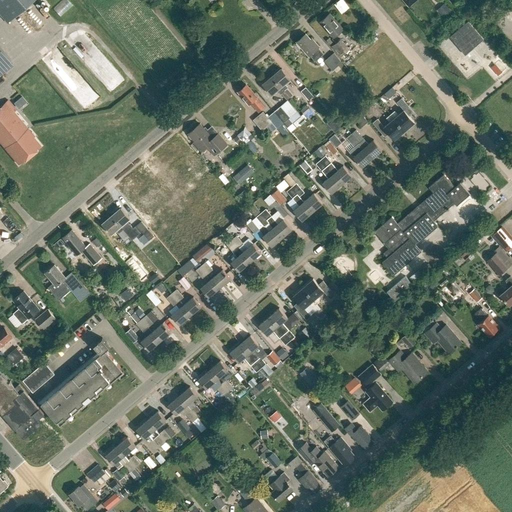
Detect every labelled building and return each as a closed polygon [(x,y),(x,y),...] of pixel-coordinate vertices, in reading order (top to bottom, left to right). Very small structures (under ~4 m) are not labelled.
[(0,0),(0,14),(7,23),(33,0),(0,0)] [(437,10),(444,18),(451,12),(445,4),(437,10)] [(330,13),(320,21),(334,37),(343,28),(330,13)] [(468,20),(450,36),(459,47),(466,41),(473,48),(484,39),(468,20)] [(312,39),(311,40),(306,34),(297,42),(309,55),(310,55),(315,61),(324,54),(318,48),(319,47),(312,39)] [(331,46),(340,57),(349,49),(340,39),(331,46)] [(332,70),(333,69),(336,73),(341,69),(337,65),(342,62),(333,52),(324,60),(332,70)] [(271,77),(289,98),(292,96),(283,85),(290,79),(281,68),(271,77)] [(281,94),(286,101),(289,98),(271,77),(262,85),(271,95),(274,99),(281,94)] [(238,92),(249,105),(250,103),(258,113),(265,107),(257,98),(257,97),(247,85),(238,92)] [(305,87),(300,91),(308,100),(313,95),(305,87)] [(392,87),(384,93),(389,98),(396,92),(392,87)] [(390,113),(405,130),(415,122),(409,115),(414,112),(402,98),(397,102),(404,110),(397,115),(393,110),(390,113)] [(14,112),(16,110),(7,100),(0,105),(0,142),(18,164),(40,146),(33,137),(34,136),(14,112)] [(280,106),(267,116),(272,122),(275,127),(276,128),(277,127),(289,117),(280,106)] [(272,122),(267,116),(263,111),(253,119),(262,130),(264,129),(266,128),(272,122)] [(354,118),(361,127),(368,121),(360,112),(354,118)] [(389,132),(395,139),(405,130),(390,113),(387,115),(391,121),(384,126),(378,118),(373,123),(384,136),(389,132)] [(328,124),(335,132),(340,127),(333,118),(331,119),(332,120),(328,124)] [(275,127),(272,122),(266,128),(264,129),(269,134),(276,128),(275,127)] [(290,131),(283,122),(277,127),(284,136),(290,131)] [(195,141),(193,142),(202,152),(209,146),(216,154),(228,144),(218,133),(213,138),(200,123),(188,134),(195,141)] [(243,129),(237,134),(233,138),(238,143),(242,140),(243,141),(249,135),(243,129)] [(351,134),(372,158),(382,150),(374,139),(368,144),(356,130),(351,134)] [(329,139),(336,147),(341,142),(334,134),(329,139)] [(353,157),(362,167),(372,158),(351,134),(346,138),(354,147),(349,152),(353,157)] [(325,146),(333,155),(338,151),(330,142),(325,146)] [(320,160),(341,184),(352,175),(343,165),(337,171),(332,166),(333,165),(325,156),(320,160)] [(322,183),(331,193),(341,184),(320,160),(316,164),(323,173),(328,178),(322,183)] [(301,165),(308,174),(313,169),(306,161),(301,165)] [(246,164),(232,176),(239,184),(253,171),(246,164)] [(225,185),(229,182),(223,174),(219,177),(225,185)] [(438,225),(434,220),(454,203),(457,206),(471,195),(460,182),(455,187),(448,179),(444,174),(429,187),(433,192),(397,223),(391,217),(374,232),(383,243),(388,249),(383,253),(387,257),(382,262),(393,275),(421,251),(416,244),(438,225)] [(292,186),(292,187),(300,196),(304,192),(296,183),(292,186)] [(292,187),(287,191),(299,206),(294,210),(302,220),(312,211),(304,201),(300,196),(292,187)] [(272,194),(281,205),(286,200),(277,189),(272,194)] [(314,193),(304,201),(312,211),(322,203),(314,193)] [(273,199),(270,195),(265,200),(268,204),(273,199)] [(121,208),(112,216),(121,226),(130,237),(133,239),(142,232),(149,240),(154,236),(141,221),(133,228),(127,221),(130,218),(121,208)] [(266,209),(261,213),(281,237),(292,229),(283,219),(278,223),(266,209)] [(261,213),(256,217),(264,226),(265,226),(269,231),(263,236),(272,246),(281,237),(261,213)] [(112,216),(102,224),(111,234),(117,230),(121,226),(112,216)] [(83,250),(95,264),(103,257),(91,243),(87,246),(72,229),(62,238),(77,255),(83,250)] [(236,235),(231,240),(250,261),(261,252),(253,243),(247,248),(236,235)] [(95,239),(100,245),(103,242),(98,236),(95,239)] [(511,238),(510,236),(501,244),(506,250),(511,245),(511,238)] [(231,240),(226,244),(237,257),(231,262),(239,271),(250,261),(231,240)] [(208,243),(193,256),(198,261),(213,248),(208,243)] [(457,256),(460,260),(471,250),(468,246),(457,256)] [(496,252),(487,260),(500,274),(509,267),(496,252)] [(132,256),(125,262),(141,282),(149,276),(132,256)] [(206,261),(201,265),(207,273),(212,269),(206,261)] [(54,292),(60,300),(71,290),(72,290),(63,280),(66,278),(55,265),(46,273),(54,283),(49,287),(53,293),(54,292)] [(201,265),(196,269),(202,277),(207,273),(201,265)] [(409,278),(413,283),(425,272),(421,267),(409,278)] [(212,278),(220,287),(230,278),(223,269),(212,278)] [(66,278),(63,280),(72,290),(71,290),(81,301),(90,294),(72,272),(66,278)] [(150,279),(153,283),(159,278),(156,274),(150,279)] [(387,290),(386,291),(391,297),(395,302),(413,285),(408,279),(405,276),(387,290)] [(511,277),(511,276),(505,280),(510,286),(500,294),(509,305),(511,302),(511,277)] [(184,277),(178,282),(186,292),(192,287),(184,277)] [(434,277),(427,283),(432,288),(439,282),(434,277)] [(201,287),(209,296),(220,287),(212,278),(201,287)] [(304,287),(314,299),(324,291),(331,299),(336,295),(323,280),(319,284),(314,278),(304,287)] [(162,284),(157,287),(162,293),(166,289),(162,284)] [(295,305),(307,319),(311,315),(305,307),(314,299),(304,287),(294,295),(299,301),(295,305)] [(120,294),(125,301),(133,295),(128,288),(120,294)] [(474,288),(469,292),(477,301),(482,297),(474,288)] [(177,289),(172,293),(178,301),(183,297),(182,296),(177,289)] [(14,300),(20,308),(13,313),(22,324),(39,309),(24,291),(14,300)] [(172,293),(167,297),(173,304),(173,305),(178,301),(172,293)] [(183,305),(190,314),(201,305),(194,296),(183,305)] [(172,315),(180,324),(190,315),(183,306),(172,315)] [(315,311),(327,325),(332,321),(320,307),(315,311)] [(131,308),(128,311),(137,323),(136,323),(142,331),(143,331),(147,336),(141,341),(149,350),(160,341),(152,332),(148,327),(141,319),(140,319),(131,308)] [(269,316),(290,341),(295,337),(287,327),(286,328),(282,323),(288,317),(280,308),(269,316)] [(481,321),(478,323),(490,337),(494,333),(494,331),(499,327),(489,314),(487,315),(481,308),(475,313),(481,321)] [(36,319),(44,329),(56,318),(48,309),(36,319)] [(146,315),(141,319),(148,327),(150,326),(153,323),(146,315)] [(277,336),(285,345),(290,341),(269,316),(259,325),(267,335),(274,330),(278,335),(277,336)] [(163,322),(152,332),(160,341),(171,332),(163,322)] [(433,342),(437,338),(449,352),(462,342),(446,324),(442,328),(437,322),(425,332),(433,342)] [(0,347),(12,337),(4,327),(0,330),(0,347)] [(132,327),(127,331),(135,341),(140,336),(132,327)] [(299,333),(306,340),(312,334),(305,327),(299,333)] [(416,342),(410,335),(408,333),(397,342),(399,344),(405,339),(411,346),(416,342)] [(241,343),(261,368),(266,363),(258,354),(254,349),(259,345),(251,335),(241,343)] [(110,383),(124,371),(106,350),(109,347),(110,346),(107,344),(103,338),(94,345),(101,353),(42,403),(60,425),(68,418),(66,415),(70,411),(73,414),(81,408),(78,405),(83,401),(85,404),(93,397),(91,394),(95,390),(98,393),(106,387),(103,384),(108,380),(110,383)] [(248,362),(256,372),(261,368),(241,343),(230,352),(239,362),(244,358),(248,362)] [(7,355),(15,364),(24,357),(16,348),(7,355)] [(283,359),(288,354),(284,349),(278,354),(283,359)] [(389,359),(399,370),(403,367),(415,382),(428,371),(412,352),(406,356),(400,349),(389,359)] [(273,353),(268,358),(275,367),(281,362),(273,353)] [(374,361),(382,369),(390,361),(383,353),(374,361)] [(210,369),(218,379),(229,369),(221,360),(210,369)] [(23,380),(33,392),(55,374),(45,362),(23,380)] [(358,376),(367,386),(381,374),(372,364),(358,376)] [(300,373),(310,385),(316,380),(306,368),(300,373)] [(213,383),(223,396),(229,391),(222,383),(218,379),(210,369),(199,378),(207,388),(213,383)] [(29,408),(35,403),(24,391),(19,384),(15,388),(10,383),(11,382),(10,381),(9,381),(0,370),(0,409),(3,414),(5,413),(17,427),(33,414),(29,408)] [(249,376),(243,379),(246,386),(252,383),(249,376)] [(227,379),(222,383),(229,391),(234,387),(227,379)] [(366,391),(370,396),(364,403),(372,411),(378,405),(382,410),(392,402),(376,383),(366,391)] [(190,386),(179,395),(198,417),(203,413),(196,405),(191,409),(187,405),(198,395),(190,386)] [(193,421),(198,417),(179,395),(168,404),(176,414),(180,410),(184,415),(186,414),(193,421)] [(353,419),(360,413),(349,401),(342,407),(353,419)] [(33,414),(17,427),(15,428),(24,438),(41,424),(37,419),(44,414),(35,403),(29,408),(33,414)] [(318,414),(332,431),(340,424),(326,407),(318,414)] [(274,409),(267,415),(272,421),(279,415),(274,409)] [(159,410),(148,420),(166,442),(171,437),(165,430),(165,429),(160,433),(156,429),(162,423),(167,420),(159,410)] [(189,437),(195,433),(183,419),(177,423),(189,437)] [(148,420),(137,429),(145,438),(150,434),(154,439),(155,438),(161,446),(166,442),(148,420)] [(360,442),(365,448),(373,441),(369,436),(370,435),(362,425),(354,431),(348,423),(345,426),(351,434),(359,443),(360,442)] [(260,430),(261,438),(269,437),(268,429),(260,430)] [(128,436),(117,446),(135,468),(140,463),(134,455),(129,459),(125,455),(130,451),(136,446),(128,436)] [(327,444),(345,465),(355,457),(349,450),(351,449),(340,437),(336,440),(334,438),(327,444)] [(315,460),(328,476),(338,467),(325,451),(322,453),(316,446),(312,450),(306,442),(298,449),(310,463),(315,460)] [(117,446),(106,455),(114,464),(119,460),(123,465),(124,464),(130,472),(131,471),(140,481),(143,478),(135,468),(117,446)] [(264,460),(266,458),(271,453),(268,448),(260,455),(264,460)] [(158,455),(164,462),(169,458),(163,451),(158,455)] [(266,458),(274,467),(281,462),(273,452),(271,453),(266,458)] [(143,460),(151,469),(156,465),(149,456),(143,460)] [(321,485),(319,483),(308,470),(307,470),(301,463),(297,467),(303,474),(299,478),(311,492),(312,493),(321,485)] [(99,465),(88,475),(94,483),(101,477),(104,482),(110,477),(99,465)] [(224,473),(233,475),(235,469),(226,466),(224,473)] [(113,472),(119,480),(124,476),(117,468),(113,472)] [(271,492),(278,500),(293,488),(287,481),(290,479),(284,472),(277,477),(269,484),(274,490),(271,492)] [(0,492),(7,486),(7,485),(8,484),(4,479),(2,480),(0,477),(0,492)] [(239,486),(242,490),(251,483),(248,478),(239,486)] [(111,484),(116,490),(121,486),(116,480),(111,484)] [(84,483),(80,487),(79,486),(71,493),(80,504),(82,503),(88,510),(94,504),(99,500),(93,494),(84,483)] [(267,511),(256,498),(247,487),(240,493),(249,503),(244,508),(247,511),(267,511)] [(103,504),(107,509),(120,499),(115,493),(103,504)] [(219,510),(225,505),(217,495),(211,501),(219,510)]
